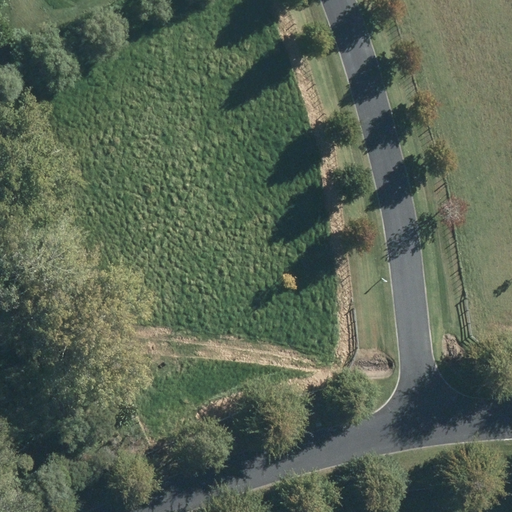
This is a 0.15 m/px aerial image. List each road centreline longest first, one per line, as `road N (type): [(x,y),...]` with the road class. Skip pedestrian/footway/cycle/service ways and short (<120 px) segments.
road 1 (residential): [(341,0),(395,149),(446,419)]
road 2 (residential): [(446,419),(266,454),(137,511)]
